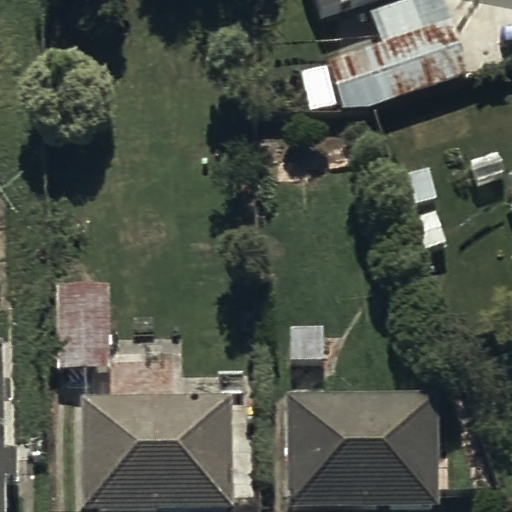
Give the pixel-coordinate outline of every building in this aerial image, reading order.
[(302,124),(370,119),(469,86),(439,0),(373,22),(382,47),(287,79),(302,124)] [(314,0),(320,17),(376,0),(314,0)] [(511,79),(464,96),(484,153),(511,142),(511,79)] [(2,357),(0,356),(0,511),(3,511),(4,491),(17,491),(17,464),(2,464),(2,357)] [(173,365),(108,366),(109,410),(78,411),(80,511),(231,511),(229,413),(175,414),(173,365)] [(436,511),(435,408),(285,410),(286,511),(436,511)]
